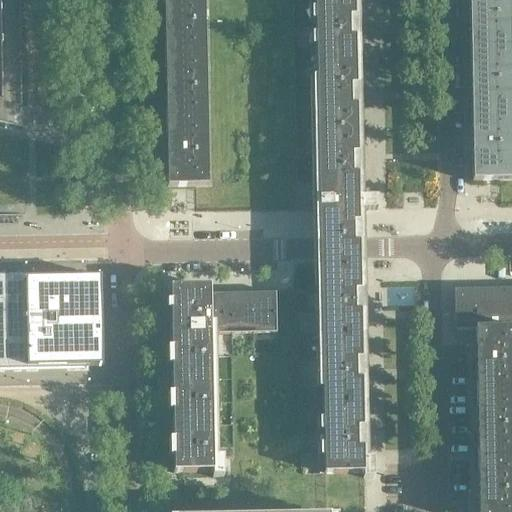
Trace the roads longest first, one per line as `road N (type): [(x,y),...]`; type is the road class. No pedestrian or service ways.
road 1 (residential): [(121,243),(152,250),(430,246)]
road 2 (residential): [(129,511),(121,243)]
road 3 (residential): [(417,511),(436,451),(430,246)]
road 4 (residential): [(453,246),(446,0)]
road 5 (residential): [(121,243),(115,0)]
